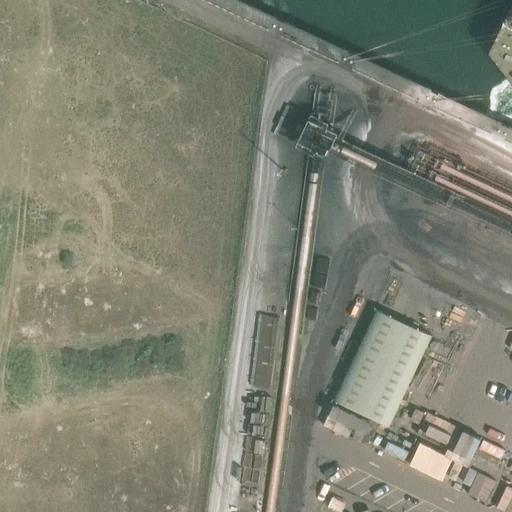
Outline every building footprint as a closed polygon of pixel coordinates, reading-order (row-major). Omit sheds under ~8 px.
[(378,305),(335,399),(391,425),(435,332),(378,305)] [(333,402),(329,412),(367,429),(372,420),(333,402)] [(431,413),(424,436),(450,444),(457,421),(431,413)] [(330,414),(327,421),(369,440),(372,433),(330,414)] [(506,431),(497,428),(492,438),(465,426),(454,451),(491,466),(506,431)] [(411,465),(429,473),(439,450),(421,442),(411,465)] [(511,450),(507,449),(499,470),(511,475),(511,450)] [(460,493),(509,511),(511,511),(511,485),(452,461),(453,458),(443,454),(435,475),(463,487),(460,493)]
